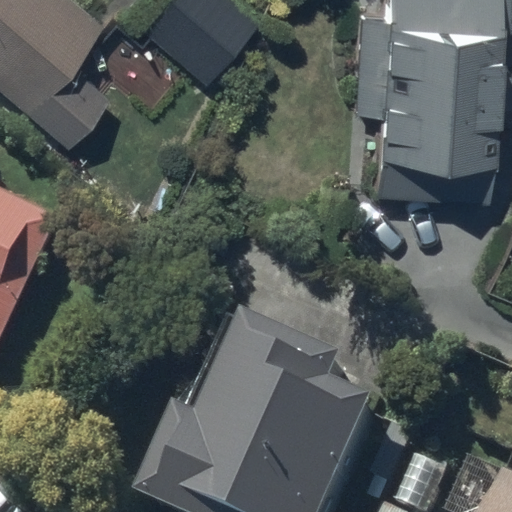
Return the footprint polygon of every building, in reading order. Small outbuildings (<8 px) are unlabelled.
[(0,0),(0,98),(64,152),(109,99),(71,67),(99,34),(59,0),(0,0)] [(226,0),(165,0),(146,23),(182,53),(226,0)] [(349,117),(374,117),(371,201),(484,204),(486,134),(490,134),(491,112),(505,113),(507,65),(495,65),(496,36),(504,36),(505,24),(511,24),(511,9),(506,9),(506,0),(382,0),(382,20),(352,19),(349,117)] [(0,351),(61,217),(0,189),(0,351)] [(338,511),(379,415),(337,397),(348,371),(247,329),(249,323),(228,314),(221,331),(226,333),(189,422),(183,420),(143,511),(338,511)] [(433,511),(450,476),(419,462),(397,511),(433,511)] [(511,511),(511,470),(510,470),(491,511),(511,511)]
